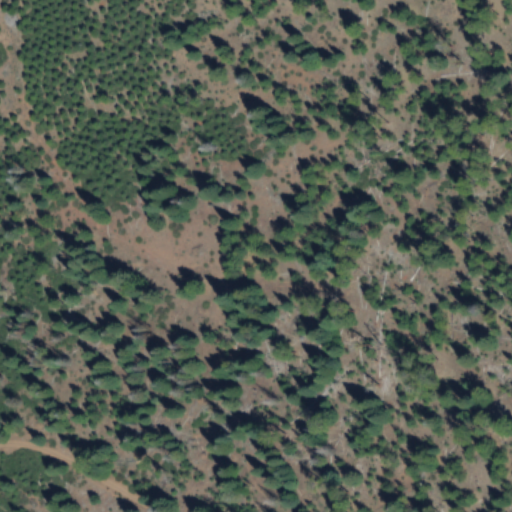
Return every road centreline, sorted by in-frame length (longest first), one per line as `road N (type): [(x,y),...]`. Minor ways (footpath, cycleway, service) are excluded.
road 1 (track): [(0,29),(10,92),(101,228),(149,259),(265,263),(511,323)]
road 2 (track): [(147,511),(51,441),(0,437)]
